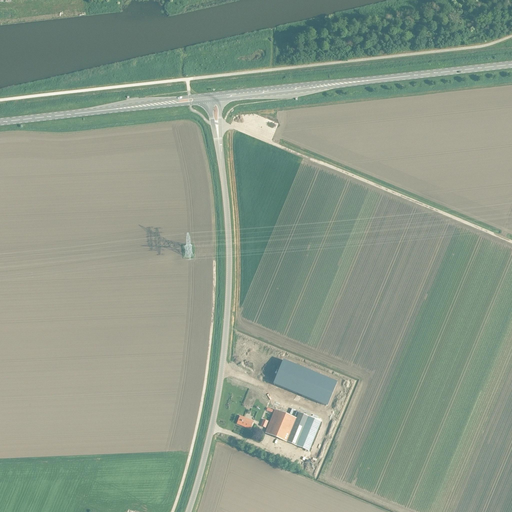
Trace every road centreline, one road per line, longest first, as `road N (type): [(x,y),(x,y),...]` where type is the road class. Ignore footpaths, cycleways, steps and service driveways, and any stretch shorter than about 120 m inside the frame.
road 1 (secondary): [(187,511),(226,328),(229,263),(217,140)]
road 2 (track): [(224,125),(511,242)]
road 3 (primary): [(219,96),(511,64)]
road 4 (primary): [(0,122),(166,102)]
